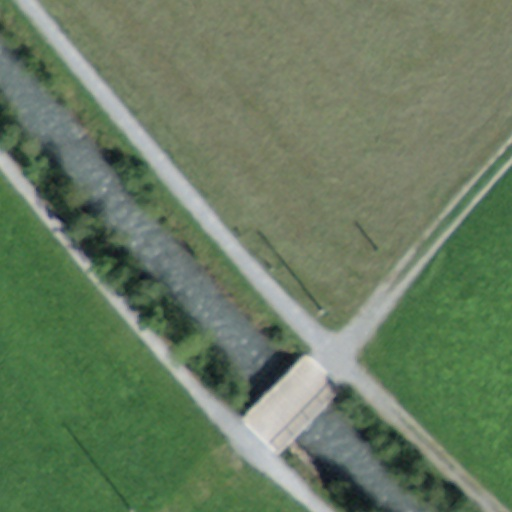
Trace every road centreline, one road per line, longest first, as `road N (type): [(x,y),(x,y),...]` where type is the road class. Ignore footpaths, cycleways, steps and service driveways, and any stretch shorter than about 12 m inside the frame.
road 1 (track): [(337,351),(20,0)]
road 2 (track): [(337,351),(511,164)]
road 3 (track): [(506,511),(337,351)]
road 4 (track): [(254,449),(337,351)]
